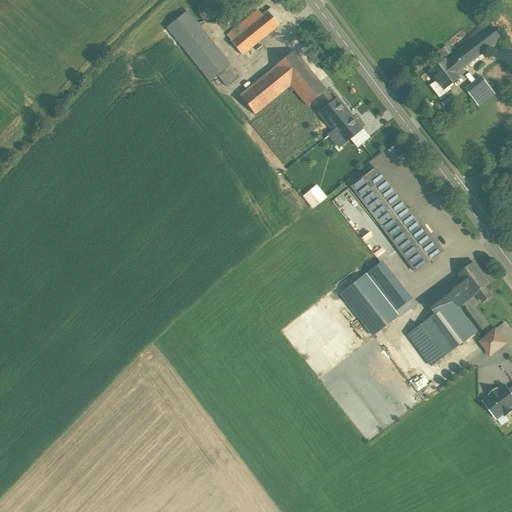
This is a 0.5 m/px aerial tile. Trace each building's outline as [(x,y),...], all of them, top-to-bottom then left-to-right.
[(205,0),(204,1),(201,4),(199,8),(199,12),(200,16),(202,18),(205,21),(209,23),(212,23),(216,22),(219,20),(222,16),(223,11),(222,5),(219,2),(216,0),(205,0)] [(259,16),(255,11),(225,35),(240,54),(278,24),(267,10),(259,16)] [(239,78),(187,12),(167,28),(172,34),(209,81),(217,75),(227,88),(239,78)] [(502,39),(488,22),(470,36),(473,40),(445,61),(445,59),(428,71),(436,81),(429,86),(439,98),(450,90),(447,86),(465,73),(462,69),(502,39)] [(325,91),(289,52),(236,97),(252,115),(286,86),(304,107),(318,97),(325,91)] [(494,94),(481,77),(466,89),(478,105),(494,94)] [(343,143),(360,129),(337,100),(333,102),(325,91),(318,97),(327,108),(319,113),(343,143)] [(406,210),(382,178),(358,196),(415,272),(443,252),(410,208),(406,210)] [(474,263),(424,301),(435,315),(440,322),(458,308),(477,294),(483,302),(492,295),(486,288),(490,284),(474,263)] [(372,336),(412,305),(388,274),(387,275),(378,264),(340,294),(372,336)] [(440,322),(435,315),(408,335),(431,366),(476,332),(458,308),(440,322)] [(505,345),(494,330),(477,343),(487,357),(505,345)] [(491,396),(484,401),(496,418),(497,418),(503,413),(505,416),(511,411),(511,409),(511,408),(511,407),(511,395),(508,390),(505,386),(498,391),(497,390),(490,395),(491,396)] [(505,416),(503,413),(497,418),(502,425),(508,420),(505,416)]
